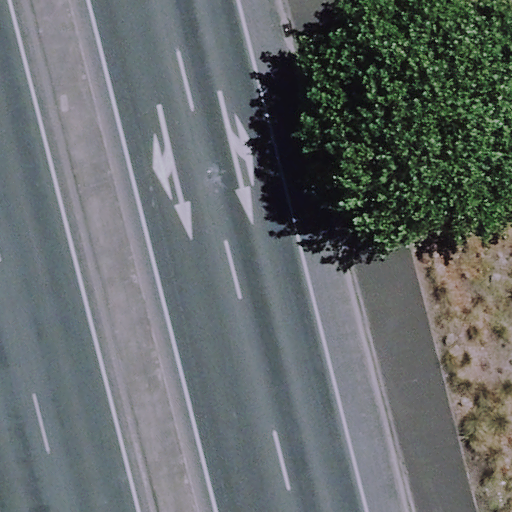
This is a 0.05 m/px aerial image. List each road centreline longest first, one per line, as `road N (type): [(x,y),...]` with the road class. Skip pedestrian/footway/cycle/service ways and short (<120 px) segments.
road 1 (secondary): [(168,0),(294,511)]
road 2 (secondary): [(55,511),(0,298)]
